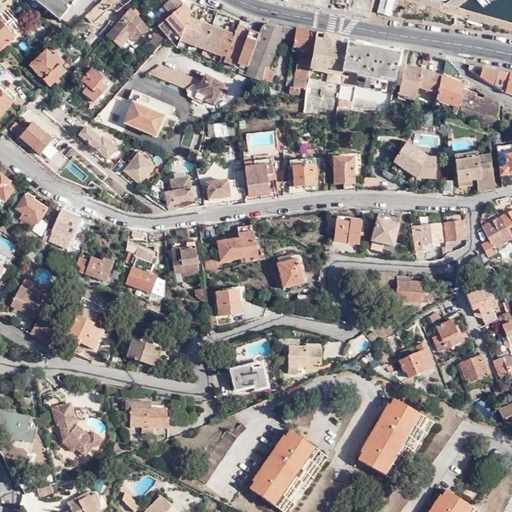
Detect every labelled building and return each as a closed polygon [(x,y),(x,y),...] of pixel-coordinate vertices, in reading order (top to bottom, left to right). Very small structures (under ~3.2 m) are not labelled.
[(45,0),(59,11),(67,0),(45,0)] [(119,0),(89,0),(80,7),(85,14),(102,0),(110,0),(114,4),(119,0)] [(129,0),(105,26),(117,37),(127,27),(131,32),(145,21),(129,0)] [(176,0),(161,13),(154,19),(161,28),(169,21),(178,32),(179,31),(187,9),(188,5),(183,0),(176,0)] [(175,0),(159,0),(156,2),(160,7),(158,9),(161,12),(175,0)] [(0,38),(15,26),(0,9),(0,38)] [(179,31),(178,32),(180,32),(190,36),(198,14),(187,9),(179,31)] [(209,18),(198,14),(190,36),(201,40),(209,18)] [(246,58),(245,62),(244,65),(260,69),(261,58),(262,56),(265,56),(280,29),(283,18),(269,15),(259,20),(257,26),(254,35),(255,36),(246,58)] [(222,16),(220,22),(231,27),(233,21),(222,16)] [(233,21),(231,27),(221,53),(233,58),(235,53),(243,31),(242,30),(245,21),(235,16),(233,21)] [(209,18),(201,40),(212,44),(220,22),(209,18)] [(295,20),(283,18),(280,29),(293,32),(295,20)] [(301,21),(295,20),(293,32),(292,36),(307,40),(306,45),(311,46),(315,24),(301,21)] [(169,21),(161,28),(164,32),(164,33),(170,36),(172,36),(176,37),(177,37),(178,32),(169,21)] [(243,31),(235,53),(246,58),(255,36),(254,35),(257,26),(246,21),(245,21),(242,30),(243,31)] [(84,41),(96,26),(92,22),(78,35),(84,41)] [(231,27),(220,22),(212,44),(220,47),(218,52),(221,53),(231,27)] [(152,46),(163,33),(157,25),(144,36),(152,46)] [(340,69),(335,98),(350,101),(349,102),(356,104),(357,99),(350,97),(356,71),(378,75),(378,73),(393,76),(398,47),(346,37),(340,69)] [(47,46),(43,41),(27,57),(46,78),(62,63),(57,57),(59,55),(50,44),(47,46)] [(306,69),(311,46),(306,45),(296,43),(290,76),(288,75),(287,82),(297,85),(298,79),(305,81),(306,69)] [(457,66),(445,54),(442,62),(453,66),(450,73),(458,76),(460,69),(457,66)] [(185,80),(214,92),(219,81),(223,82),(226,74),(202,65),(199,72),(159,55),(146,65),(185,80)] [(415,79),(418,61),(417,61),(402,57),(396,89),(404,91),(405,88),(413,90),(415,79)] [(477,68),(479,60),(466,57),(465,61),(476,68),(477,68)] [(261,58),(260,69),(268,71),(270,61),(261,58)] [(492,75),(496,64),(479,60),(477,68),(492,75)] [(79,85),(89,95),(101,82),(93,75),(97,70),(88,61),(77,73),(84,79),(79,85)] [(427,64),(418,61),(415,79),(435,86),(440,69),(427,64)] [(453,66),(442,62),(440,69),(435,86),(432,99),(442,102),(442,100),(443,95),(451,98),(456,100),(461,77),(458,76),(450,73),(453,66)] [(502,83),(506,66),(496,64),(492,75),(502,83)] [(511,67),(506,66),(502,83),(505,84),(511,85),(511,67)] [(0,104),(14,90),(0,77),(0,104)] [(472,79),(461,77),(456,100),(459,101),(457,108),(494,119),(497,94),(478,83),(472,79)] [(214,93),(214,92),(185,80),(186,88),(205,95),(206,90),(214,93)] [(148,125),(152,126),(161,106),(166,108),(170,98),(128,81),(124,91),(129,93),(121,113),(148,125)] [(15,111),(10,117),(40,143),(52,129),(33,111),(24,119),(15,111)] [(212,116),(205,117),(206,126),(213,125),(212,116)] [(77,126),(106,150),(115,139),(101,128),(100,130),(84,117),(77,126)] [(425,148),(404,134),(390,153),(414,169),(432,171),(434,149),(425,148)] [(511,135),(492,138),(496,168),(511,165),(511,135)] [(187,140),(185,147),(196,151),(195,141),(187,140)] [(137,143),(153,156),(156,153),(153,152),(153,150),(152,148),(150,145),(143,142),(142,143),(139,141),(137,143)] [(120,150),(115,157),(122,163),(123,162),(140,174),(153,156),(137,143),(128,156),(120,150)] [(452,153),(475,150),(474,144),(452,147),(452,153)] [(332,158),(333,175),(352,175),(352,156),(358,155),(358,146),(329,145),(329,159),(332,158)] [(473,183),(481,183),(490,181),(488,168),(486,149),(475,150),(475,158),(484,156),(486,169),(471,170),(472,176),(473,183)] [(254,150),(242,151),(243,163),(246,186),(268,183),(266,168),(271,167),(270,153),(254,155),(254,150)] [(452,153),(454,173),(471,170),(486,169),(484,156),(475,158),(475,150),(452,153)] [(290,158),(291,178),(309,178),(307,158),(290,158)] [(164,192),(173,191),(171,177),(180,176),(181,186),(190,185),(188,163),(185,163),(170,165),(169,166),(170,176),(162,177),(164,192)] [(0,188),(4,191),(10,183),(14,185),(17,180),(0,168),(0,188)] [(202,188),(202,193),(207,193),(206,191),(227,189),(227,190),(232,189),(231,180),(232,180),(231,172),(205,176),(206,187),(202,188)] [(171,177),(173,191),(191,189),(190,185),(181,186),(180,176),(171,177)] [(237,188),(244,188),(243,180),(240,180),(240,177),(235,178),(237,188)] [(21,212),(35,221),(47,203),(36,195),(36,194),(26,187),(17,203),(25,208),(21,212)] [(49,222),(50,223),(69,232),(69,231),(73,222),(78,212),(79,211),(60,201),(49,222)] [(511,201),(499,208),(509,230),(510,232),(511,231),(511,230),(510,227),(511,226),(511,201)] [(375,205),(367,232),(389,238),(396,211),(375,205)] [(478,238),(484,249),(495,243),(492,238),(509,230),(499,208),(480,218),(486,233),(478,236),(478,238)] [(352,234),(355,211),(345,210),(344,214),(332,212),(330,231),(352,234)] [(446,233),(463,230),(460,211),(441,215),(443,233),(446,233)] [(86,216),(78,212),(73,222),(80,226),(86,216)] [(410,243),(417,243),(418,243),(417,237),(419,237),(439,234),(437,216),(408,219),(410,243)] [(250,245),(247,245),(245,229),(250,228),(250,222),(245,223),(244,220),(229,223),(230,232),(214,235),(216,254),(237,251),(238,255),(254,250),(254,249),(254,241),(250,241),(250,245)] [(50,223),(46,229),(48,230),(65,238),(69,232),(50,223)] [(182,224),(170,225),(172,233),(183,231),(182,224)] [(46,229),(45,229),(39,244),(43,245),(48,230),(46,229)] [(69,232),(65,238),(63,241),(72,245),(77,235),(69,231),(69,232)] [(26,247),(33,252),(37,246),(31,241),(26,247)] [(184,246),(184,243),(168,243),(169,267),(177,267),(177,270),(192,270),(191,246),(184,246)] [(417,243),(410,243),(411,253),(420,253),(418,243),(417,243)] [(101,271),(107,252),(97,248),(96,251),(85,247),(83,251),(74,248),(68,260),(101,271)] [(214,262),(212,252),(198,254),(200,264),(214,262)] [(472,258),(476,270),(483,266),(482,263),(479,255),(472,258)] [(299,258),(294,259),(300,284),(305,283),(299,258)] [(300,284),(294,259),(275,263),(281,290),(300,284)] [(419,269),(393,268),(392,294),(423,295),(423,288),(418,288),(419,269)] [(25,270),(12,297),(14,299),(19,301),(38,310),(31,325),(47,334),(55,319),(39,311),(50,290),(32,281),(34,275),(25,270)] [(232,277),(218,281),(219,286),(233,283),(232,277)] [(486,278),(477,282),(480,287),(488,283),(486,278)] [(216,310),(224,308),(239,304),(240,304),(233,283),(219,286),(218,281),(208,283),(216,310)] [(477,282),(464,287),(473,310),(477,308),(482,318),(490,312),(494,310),(489,301),(495,299),(488,283),(480,287),(477,282)] [(195,298),(202,298),(201,285),(188,286),(189,292),(195,298)] [(304,299),(296,298),(296,306),(304,307),(304,299)] [(81,300),(76,309),(97,320),(101,310),(81,300)] [(239,304),(224,308),(227,318),(241,314),(239,304)] [(511,316),(507,305),(501,308),(506,319),(500,322),(502,327),(498,329),(503,340),(505,339),(511,337),(511,336),(511,322),(509,318),(511,316)] [(506,319),(501,308),(493,311),(496,319),(498,318),(500,322),(506,319)] [(97,320),(76,309),(64,335),(79,343),(83,334),(97,342),(103,332),(98,328),(101,322),(97,320)] [(428,330),(433,342),(456,332),(447,311),(432,317),(436,327),(428,330)] [(368,321),(361,326),(368,335),(376,330),(368,321)] [(155,349),(158,339),(134,330),(128,347),(157,358),(159,351),(155,349)] [(397,364),(401,373),(407,370),(430,359),(418,335),(411,339),(413,345),(394,354),(398,364),(397,364)] [(511,343),(507,345),(491,352),(497,369),(511,362),(511,336),(511,337),(511,340),(511,343)] [(298,341),(298,338),(298,337),(279,337),(279,365),(289,364),(289,358),(289,353),(295,354),(313,354),(313,342),(298,341)] [(468,384),(489,375),(477,347),(455,357),(468,384)] [(389,357),(382,361),(386,366),(392,363),(389,357)] [(434,360),(440,373),(447,371),(440,357),(434,360)] [(267,385),(259,362),(231,372),(237,391),(257,385),(258,389),(267,385)] [(401,373),(397,375),(404,378),(410,375),(407,370),(401,373)] [(359,392),(349,385),(318,432),(328,440),(359,392)] [(66,414),(61,395),(57,392),(40,397),(45,413),(47,413),(52,431),(66,414)] [(423,414),(390,392),(382,405),(379,404),(375,411),(376,413),(364,432),(362,431),(356,438),(360,441),(351,452),(384,473),(423,414)] [(298,393),(298,399),(295,399),(294,406),(291,406),(290,413),(305,416),(306,409),(310,409),(310,401),(313,402),(314,396),(298,393)] [(74,397),(65,399),(67,405),(77,403),(79,401),(74,397)] [(0,422),(26,429),(31,407),(0,398),(0,422)] [(140,398),(121,399),(121,403),(122,419),(133,419),(145,418),(159,417),(158,408),(154,408),(154,398),(140,398)] [(511,400),(498,406),(500,413),(504,416),(510,413),(511,417),(511,400)] [(458,416),(447,408),(409,458),(419,466),(458,416)] [(75,445),(84,435),(77,428),(79,425),(66,414),(52,431),(51,432),(67,445),(71,441),(75,445)] [(182,465),(193,474),(227,429),(237,422),(233,415),(221,425),(218,420),(182,465)] [(268,434),(271,437),(256,455),(253,453),(247,459),(250,462),(242,472),(271,497),(316,442),(286,419),(277,430),(273,428),(268,434)] [(77,428),(84,435),(89,428),(82,422),(79,425),(77,428)] [(65,448),(53,437),(48,443),(60,454),(65,448)] [(488,497),(479,510),(477,511),(494,511),(500,505),(498,505),(503,498),(502,498),(505,493),(508,487),(508,486),(511,477),(511,446),(508,452),(509,453),(505,458),(506,460),(502,465),(503,466),(499,472),(500,472),(495,478),(497,479),(493,484),(494,485),(490,490),(491,490),(487,496),(488,497)] [(327,459),(321,455),(313,466),(310,466),(281,511),(297,511),(322,473),(320,471),(327,459)] [(39,474),(27,480),(30,487),(43,482),(39,474)] [(68,491),(86,482),(77,481),(65,487),(68,491)] [(462,511),(470,502),(441,481),(432,492),(429,490),(423,497),(427,499),(417,511),(462,511)] [(90,489),(86,482),(68,491),(58,496),(59,501),(52,504),(56,511),(57,511),(64,508),(66,511),(69,510),(69,511),(79,511),(79,509),(77,506),(90,498),(90,489)] [(386,511),(400,492),(389,484),(373,505),(372,506),(368,510),(366,510),(364,511),(386,511)] [(182,511),(164,493),(144,511),(182,511)] [(125,504),(131,499),(127,494),(123,502),(125,504)] [(90,503),(90,498),(77,506),(79,509),(90,503)] [(137,511),(141,509),(131,499),(125,504),(132,511),(137,511)]
